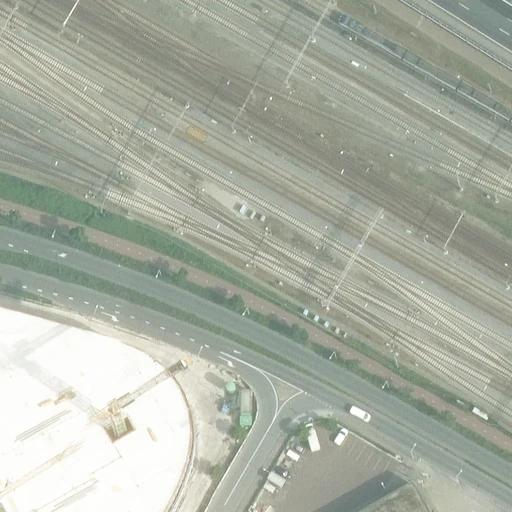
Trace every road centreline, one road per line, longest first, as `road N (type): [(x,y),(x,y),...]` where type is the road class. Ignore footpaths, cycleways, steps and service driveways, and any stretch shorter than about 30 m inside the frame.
road 1 (secondary): [(511,474),(271,340),(112,273),(0,237)]
road 2 (secondary): [(0,272),(218,348)]
road 3 (secondary): [(328,397),(511,502)]
road 4 (secondary): [(218,348),(328,397)]
